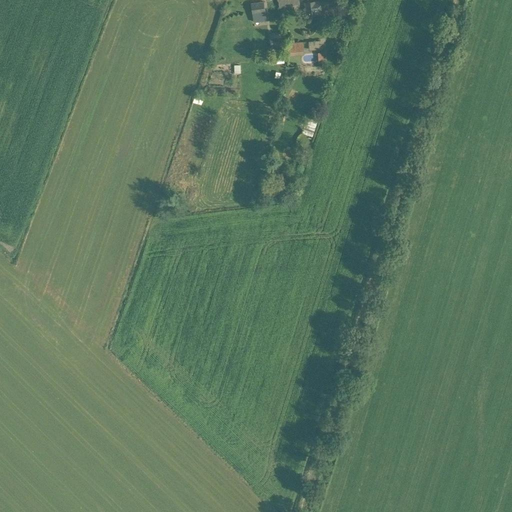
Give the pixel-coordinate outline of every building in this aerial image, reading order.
[(325,15),(332,14),(330,1),(323,2),(322,0),(319,0),(305,2),(308,19),(326,17),(325,15)] [(253,22),(266,20),(264,1),(251,3),(253,22)] [(272,52),(282,50),(281,38),(270,39),(272,52)] [(316,49),(320,49),(320,40),(308,40),(309,60),(316,60),(316,49)] [(286,53),(303,52),(303,41),(286,42),(286,53)] [(326,62),(325,52),(318,52),(319,63),(326,62)] [(319,116),(308,113),(304,127),(314,130),(319,116)]
